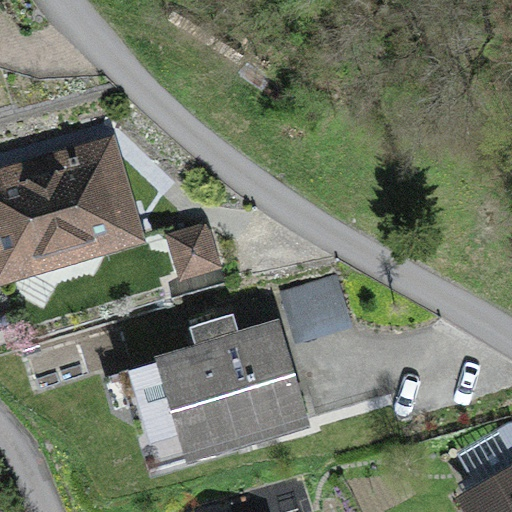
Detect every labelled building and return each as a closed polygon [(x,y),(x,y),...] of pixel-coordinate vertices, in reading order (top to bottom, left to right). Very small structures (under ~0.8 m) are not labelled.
[(110,149),(0,180),(0,286),(139,246),(110,149)] [(198,233),(158,243),(169,286),(209,276),(198,233)] [(276,334),(140,374),(166,460),(302,420),(276,334)] [(511,511),(511,469),(459,499),(465,511),(511,511)] [(465,511),(459,499),(433,511),(465,511)]
